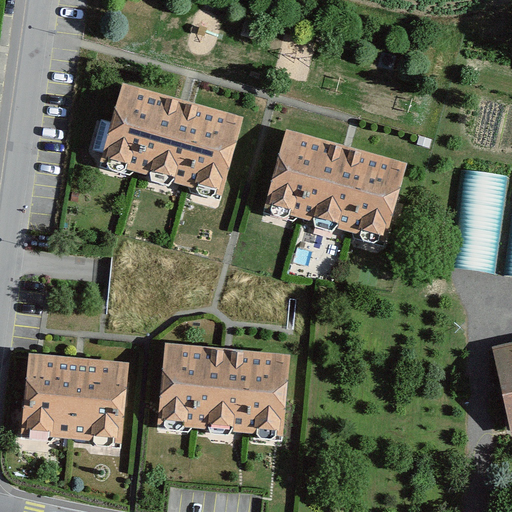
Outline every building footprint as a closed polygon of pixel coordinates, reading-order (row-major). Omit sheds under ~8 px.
[(238,119),(122,85),(101,155),(218,188),(238,119)] [(399,164),(287,133),(268,202),(380,233),(399,164)] [(463,170),(458,268),(501,270),(505,172),(463,170)] [(286,358),(167,348),(161,422),(280,432),(286,358)] [(511,348),(493,352),(508,435),(511,433),(511,348)] [(123,367),(28,357),(21,429),(116,438),(123,367)]
